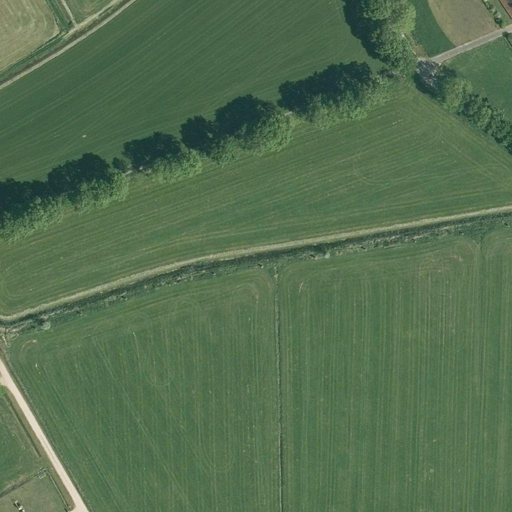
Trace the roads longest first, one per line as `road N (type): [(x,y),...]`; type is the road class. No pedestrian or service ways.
road 1 (unclassified): [(511,141),(427,79),(387,0)]
road 2 (track): [(0,365),(80,511)]
